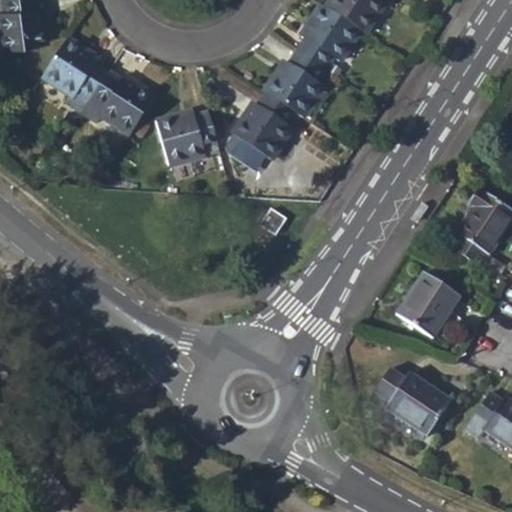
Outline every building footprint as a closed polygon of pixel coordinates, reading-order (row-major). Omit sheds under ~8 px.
[(36,5),(35,0),(4,0),(6,9),(0,9),(0,15),(5,49),(48,43),(43,4),(36,5)] [(381,0),(330,0),(325,10),(358,32),(362,35),(383,2),(381,0)] [(338,63),(358,32),(325,10),(321,7),(301,38),(306,42),(297,55),(322,71),(330,59),(338,63)] [(99,61),(68,40),(43,78),(75,98),(80,92),(91,99),(108,74),(96,66),(99,61)] [(315,82),(322,71),(297,55),(290,66),(284,62),(263,95),(265,96),(294,115),(300,119),(321,87),(315,82)] [(99,114),(131,135),(155,96),(124,77),(120,82),(108,74),(91,99),(104,107),(99,114)] [(287,126),(294,115),(265,96),(257,107),(252,104),(231,136),(269,161),(290,129),(287,126)] [(205,153),(218,149),(208,115),(195,118),(193,113),(156,124),(168,166),(205,156),(205,153)] [(484,254),(488,256),(511,218),(511,211),(478,190),(467,206),(471,210),(455,234),(459,237),(451,249),(476,266),(484,254)] [(422,203),(412,217),(419,222),(429,208),(426,205),(422,203)] [(260,226),(275,236),(286,221),(271,210),(260,226)] [(396,316),(432,338),(459,298),(423,275),(396,316)] [(385,410),(425,437),(449,401),(409,374),(405,379),(389,369),(372,394),(388,405),(385,410)] [(482,432),(511,451),(511,401),(505,397),(502,402),(489,394),(471,420),(484,429),(482,432)]
